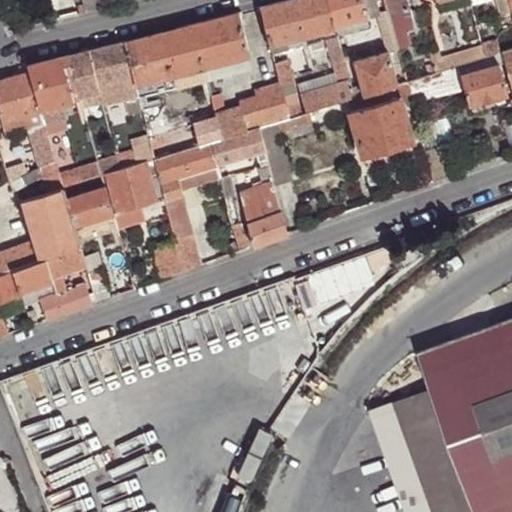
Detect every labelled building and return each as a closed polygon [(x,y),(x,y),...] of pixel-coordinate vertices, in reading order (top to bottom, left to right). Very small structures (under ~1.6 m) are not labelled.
[(81,0),(84,14),(108,8),(106,0),(81,0)] [(290,0),(262,7),(271,45),(323,32),(314,0),(290,0)] [(335,27),(327,0),(314,0),(323,32),(336,29),(335,27)] [(363,0),(327,0),(335,27),(368,18),(363,0)] [(397,85),(407,82),(398,48),(390,14),(385,0),(375,0),(374,0),(388,53),(397,85)] [(406,0),(385,0),(390,14),(409,8),(406,0)] [(511,11),(511,6),(510,0),(498,0),(502,14),(511,11)] [(511,21),(511,11),(502,14),(504,24),(511,21)] [(195,25),(205,68),(249,57),(250,57),(239,13),(195,25)] [(186,73),(205,68),(195,25),(176,29),(186,73)] [(176,29),(164,33),(174,76),(186,73),(176,29)] [(143,113),(148,132),(169,125),(166,107),(151,110),(144,84),(156,80),(174,76),(164,33),(126,42),(143,113)] [(511,35),(483,44),(486,57),(503,52),(511,49),(511,35)] [(335,64),(345,61),(338,37),(327,40),(333,65),(335,64)] [(129,116),(143,113),(126,42),(89,51),(98,93),(100,100),(123,93),(125,100),(129,116)] [(354,52),(356,61),(370,57),(368,48),(354,52)] [(433,61),(435,73),(450,68),(459,66),(476,60),(474,49),(433,61)] [(511,49),(503,52),(506,62),(511,85),(511,49)] [(86,94),(98,93),(89,51),(68,56),(79,96),(86,94)] [(506,62),(503,52),(486,57),(476,60),(459,66),(462,75),(500,65),(506,62)] [(364,95),(397,85),(388,53),(370,57),(356,61),(355,62),(364,95)] [(74,102),(80,101),(79,96),(68,56),(61,58),(74,102)] [(205,68),(207,80),(251,69),(249,57),(205,68)] [(61,58),(28,67),(30,74),(41,111),(72,103),(74,102),(61,58)] [(301,115),(302,115),(289,60),(276,63),(277,69),(281,84),(290,119),(301,115)] [(337,74),(348,71),(345,61),(335,64),(337,74)] [(508,94),(500,65),(462,75),(466,89),(469,103),(508,94)] [(459,66),(450,68),(452,78),(462,75),(459,66)] [(159,93),(207,80),(205,68),(186,73),(174,76),(156,80),(159,93)] [(407,82),(410,90),(438,82),(452,78),(450,68),(435,73),(407,82)] [(271,87),(281,84),(277,69),(267,72),(271,87)] [(30,74),(0,82),(0,117),(2,124),(41,113),(41,111),(30,74)] [(410,95),(413,104),(466,89),(462,75),(452,78),(438,82),(410,90),(410,95)] [(348,100),(355,98),(350,81),(301,95),(308,113),(348,100)] [(399,98),(410,95),(410,90),(407,82),(397,85),(364,95),(355,98),(348,100),(351,112),(399,98)] [(287,120),(290,119),(281,84),(271,87),(256,93),(257,98),(239,103),(240,108),(247,132),(260,129),(276,123),(280,122),(287,120)] [(90,106),(101,104),(100,100),(98,93),(86,94),(90,106)] [(101,104),(102,106),(125,100),(123,93),(100,100),(101,104)] [(80,101),(83,108),(90,106),(86,94),(79,96),(80,101)] [(212,97),(216,115),(225,112),(221,95),(212,97)] [(411,141),(399,98),(351,112),(362,155),(411,141)] [(72,103),(41,111),(41,113),(44,121),(69,115),(73,109),(72,103)] [(222,139),(247,132),(240,108),(225,112),(216,115),(217,118),(222,139)] [(311,123),(308,113),(307,113),(302,115),(301,115),(303,125),(311,123)] [(303,125),(301,115),(290,119),(287,120),(289,129),(303,125)] [(212,142),(222,139),(217,118),(194,125),(199,147),(212,142)] [(289,129),(287,120),(280,122),(283,132),(289,129)] [(290,178),(276,123),(260,129),(265,152),(267,160),(269,167),(274,182),(290,178)] [(150,139),(155,160),(199,147),(194,125),(150,139)] [(265,152),(260,129),(247,132),(222,139),(212,142),(218,167),(226,165),(265,152)] [(39,157),(42,168),(56,161),(55,157),(47,132),(39,134),(39,135),(32,138),(39,157)] [(120,171),(155,160),(150,139),(149,135),(131,140),(134,151),(116,157),(120,171)] [(9,138),(0,142),(0,146),(3,157),(11,183),(24,178),(40,169),(42,168),(39,157),(19,165),(9,138)] [(178,180),(218,167),(212,142),(199,147),(155,160),(164,199),(168,214),(170,225),(179,222),(188,220),(181,192),(178,180)] [(434,182),(453,175),(445,148),(426,152),(434,182)] [(228,171),(267,160),(265,152),(226,165),(228,171)] [(55,157),(56,161),(60,174),(72,171),(68,153),(55,157)] [(107,174),(120,171),(116,157),(98,162),(100,166),(102,176),(107,174)] [(118,212),(164,199),(155,160),(120,171),(107,174),(118,212)] [(47,194),(64,189),(64,187),(61,177),(60,174),(56,161),(42,168),(40,169),(43,177),(47,194)] [(221,179),(225,198),(234,196),(228,171),(226,165),(218,167),(221,179)] [(64,187),(102,176),(100,166),(61,177),(64,187)] [(213,182),(221,179),(218,167),(178,180),(181,192),(213,183),(213,182)] [(263,186),(274,182),(269,167),(259,169),(263,186)] [(40,169),(24,178),(27,184),(27,185),(43,177),(40,169)] [(105,186),(102,176),(64,187),(64,189),(68,199),(105,186)] [(24,178),(11,183),(10,184),(13,191),(27,184),(24,178)] [(225,232),(233,230),(232,225),(229,212),(225,198),(221,179),(213,182),(213,183),(225,232)] [(247,224),(280,212),(274,182),(263,186),(240,195),(247,224)] [(107,216),(113,214),(105,186),(68,199),(76,227),(107,216)] [(45,260),(82,247),(80,240),(76,227),(68,199),(64,189),(47,194),(24,201),(35,241),(41,261),(45,260)] [(253,247),(287,235),(280,212),(247,224),(253,247)] [(76,227),(80,240),(112,231),(107,216),(76,227)] [(181,272),(201,266),(194,237),(184,239),(179,222),(170,225),(175,244),(181,272)] [(239,252),(248,249),(244,234),(242,235),(239,224),(232,225),(233,230),(239,252)] [(0,276),(15,271),(41,261),(35,241),(0,254),(0,276)] [(162,280),(181,272),(175,244),(152,250),(162,280)] [(61,274),(86,265),(82,247),(45,260),(51,278),(61,274)] [(49,284),(52,283),(51,278),(45,260),(41,261),(15,271),(22,294),(49,284)] [(98,303),(110,298),(102,270),(89,274),(98,303)] [(0,301),(22,294),(15,271),(0,276),(0,301)] [(56,295),(66,291),(61,274),(51,278),(52,283),(56,295)] [(120,295),(134,290),(131,278),(117,283),(120,295)] [(25,306),(41,301),(52,296),(49,288),(50,288),(49,284),(22,294),(25,306)] [(47,321),(93,305),(86,284),(66,291),(56,295),(52,296),(41,301),(47,321)] [(0,314),(3,314),(25,306),(22,294),(0,301),(0,314)] [(28,313),(30,319),(36,317),(35,311),(28,313)] [(0,337),(9,335),(3,314),(0,314),(0,337)] [(511,511),(511,317),(490,326),(418,350),(432,391),(476,511),(511,511)] [(374,411),(410,511),(476,511),(432,391),(374,411)]
